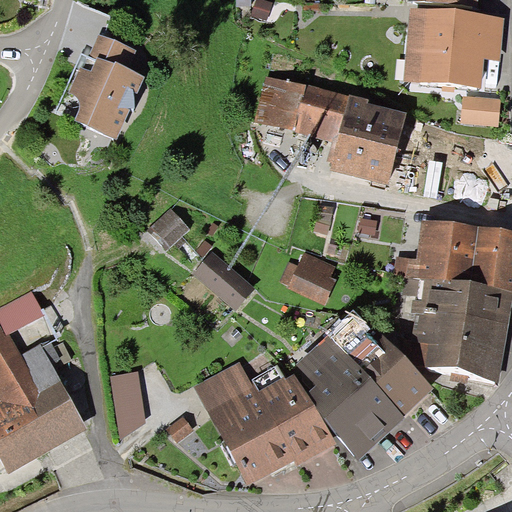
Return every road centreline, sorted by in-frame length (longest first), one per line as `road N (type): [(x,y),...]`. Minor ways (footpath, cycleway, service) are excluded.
road 1 (unclassified): [(102,511),(367,494)]
road 2 (unclassified): [(367,494),(494,416)]
